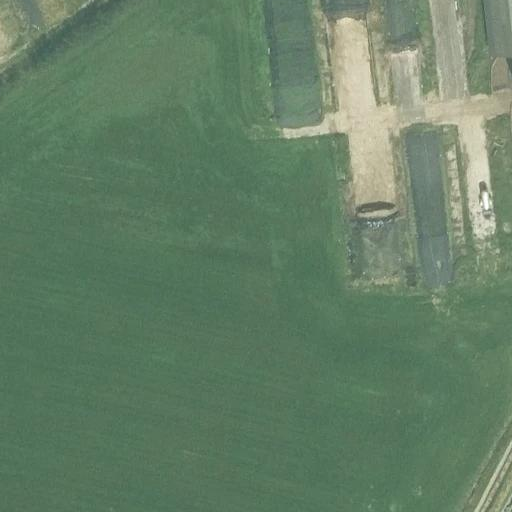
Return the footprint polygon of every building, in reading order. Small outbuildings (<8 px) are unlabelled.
[(511,42),(511,0),(494,0),(498,44),(511,42)] [(398,39),(425,33),(421,16),(394,22),(398,39)] [(338,26),(340,39),(375,34),(373,20),(338,26)] [(494,132),(486,105),(470,109),(478,137),(494,132)] [(486,281),(509,279),(499,141),(476,142),(486,281)] [(433,257),(432,285),(458,286),(459,258),(433,257)]
